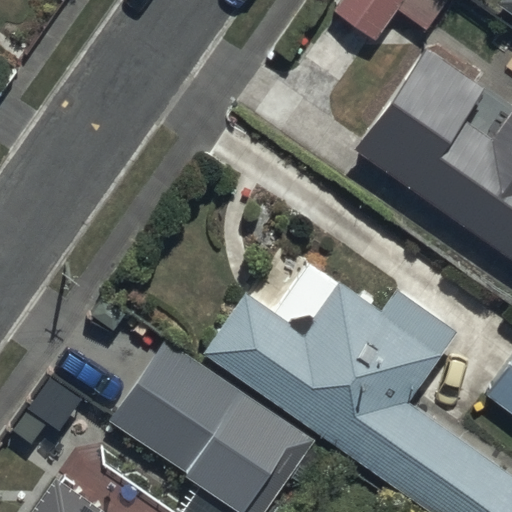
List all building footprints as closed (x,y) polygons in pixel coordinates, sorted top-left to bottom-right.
[(334,0),(375,30),(396,0),(398,0),(427,21),(441,0),(334,0)] [(426,31),(353,133),(511,246),(511,98),(493,125),(467,107),(489,77),(426,31)] [(247,280),(205,338),(448,511),(511,511),(511,460),(409,387),(459,317),(399,273),(384,294),(345,265),(318,302),(287,306),(247,280)] [(263,511),(316,433),(167,334),(114,413),(200,471),(172,511),(128,511),(56,463),(23,511),(263,511)] [(511,355),(490,387),(511,404),(511,355)]
